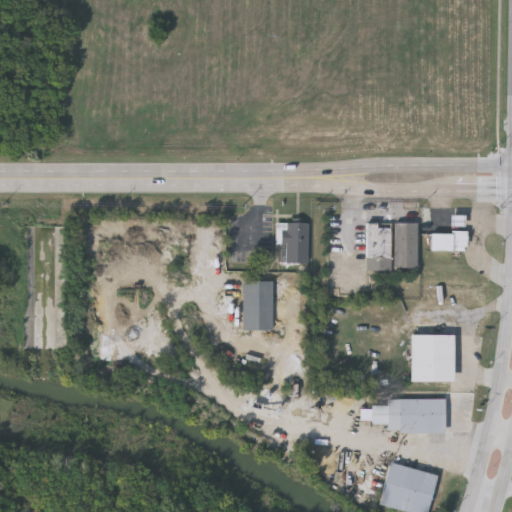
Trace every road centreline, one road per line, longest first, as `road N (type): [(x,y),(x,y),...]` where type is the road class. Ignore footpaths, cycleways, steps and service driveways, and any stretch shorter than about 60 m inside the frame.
road 1 (tertiary): [(282,177),(0,179)]
road 2 (secondary): [(511,236),(500,377),(466,511)]
road 3 (tertiary): [(282,177),(349,189),(511,190)]
road 4 (tertiary): [(511,164),(365,165),(282,177)]
